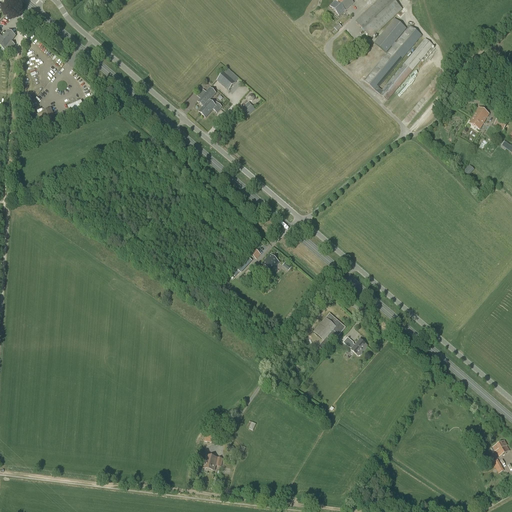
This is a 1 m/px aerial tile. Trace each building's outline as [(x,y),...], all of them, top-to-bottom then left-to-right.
[(333,0),(335,2),(330,7),(339,17),(353,3),(350,0),(333,0)] [(378,0),(355,22),(371,39),(402,10),(392,0),(378,0)] [(374,43),(386,53),(406,29),(394,19),(374,43)] [(337,32),(342,27),(338,23),(333,28),(337,32)] [(410,26),(363,81),(387,101),(433,46),(425,39),(382,91),(378,88),(422,36),(410,26)] [(0,47),(4,51),(5,49),(9,52),(15,46),(11,42),(15,37),(8,31),(3,37),(0,34),(0,32),(0,33),(0,32),(0,47)] [(367,53),(365,50),(344,62),(346,65),(367,53)] [(217,81),(228,91),(236,83),(224,72),(217,81)] [(197,103),(203,107),(198,113),(205,119),(213,111),(216,114),(222,108),(215,102),(213,104),(210,101),(216,94),(210,88),(197,103)] [(68,107),(72,116),(85,110),(81,101),(68,107)] [(241,109),(248,116),(255,109),(249,102),(241,109)] [(35,115),(41,129),(57,122),(51,108),(35,115)] [(469,124),(479,131),(489,115),(478,108),(469,124)] [(501,115),(494,125),(502,132),(508,124),(507,123),(509,121),(501,115)] [(502,142),(500,145),(501,148),(505,151),(506,149),(511,153),(511,145),(510,145),(504,141),(504,142),(502,142)] [(468,176),(474,170),(470,165),(463,171),(468,176)] [(261,255),(254,249),(250,255),(256,260),(261,255)] [(270,255),(262,265),(271,272),(279,263),(270,255)] [(252,262),(247,257),(236,270),(241,274),(252,262)] [(285,263),(282,266),(288,272),(291,268),(285,263)] [(329,314),(326,319),(325,318),(313,333),(323,342),(318,348),(324,353),(345,328),(329,314)] [(354,344),(347,338),(343,343),(349,348),(350,348),(352,349),(351,350),(358,357),(359,356),(360,356),(362,354),(362,353),(367,346),(360,340),(355,346),(353,344),(354,344)] [(315,351),(321,357),(324,353),(318,348),(315,351)] [(246,428),(253,431),(256,424),(249,422),(246,428)] [(204,442),(218,445),(220,438),(206,434),(204,442)] [(495,452),(499,457),(509,451),(507,446),(504,441),(492,448),(495,452)] [(237,459),(241,460),(245,448),(242,447),(237,459)] [(206,455),(203,469),(214,471),(216,466),(221,467),(223,459),(206,455)] [(492,463),(498,474),(504,471),(498,460),(492,463)] [(220,482),(220,481),(215,479),(213,486),(221,487),(222,483),(220,482)]
